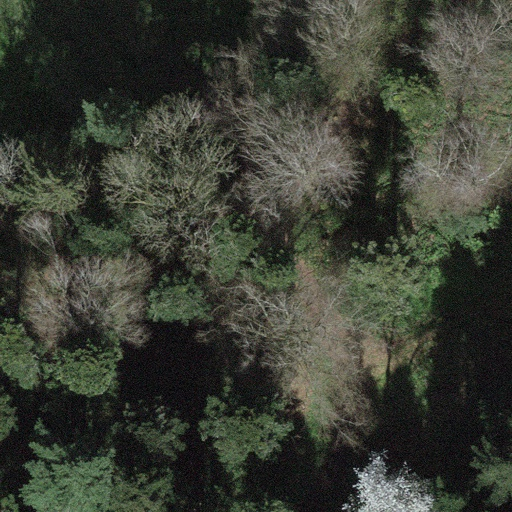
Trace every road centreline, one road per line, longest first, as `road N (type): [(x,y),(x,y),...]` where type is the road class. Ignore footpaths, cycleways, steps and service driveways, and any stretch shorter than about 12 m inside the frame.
road 1 (track): [(357,414),(282,330),(203,211),(176,118)]
road 2 (track): [(385,0),(176,118)]
road 3 (track): [(176,118),(0,211)]
